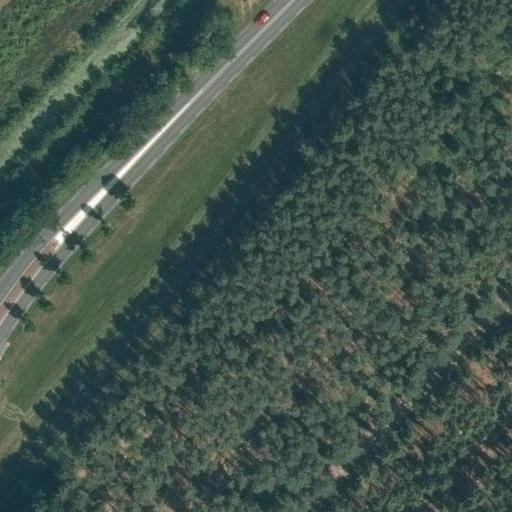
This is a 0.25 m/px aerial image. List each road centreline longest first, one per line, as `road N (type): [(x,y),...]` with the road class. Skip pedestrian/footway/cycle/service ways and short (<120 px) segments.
road 1 (primary): [(0,336),(203,90)]
road 2 (track): [(299,511),(511,294)]
road 3 (primary): [(203,90),(188,93),(78,202),(0,294)]
road 4 (primary): [(203,90),(294,0)]
